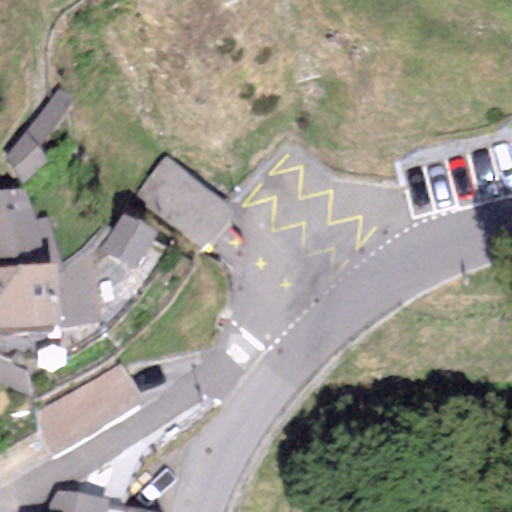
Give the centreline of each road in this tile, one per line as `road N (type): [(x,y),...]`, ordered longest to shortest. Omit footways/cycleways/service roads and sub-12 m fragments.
road 1 (unclassified): [(283,367),(0,507)]
road 2 (tertiary): [(283,367),(323,329),(437,250),(511,226)]
road 3 (tertiary): [(199,511),(231,433),(283,367)]
